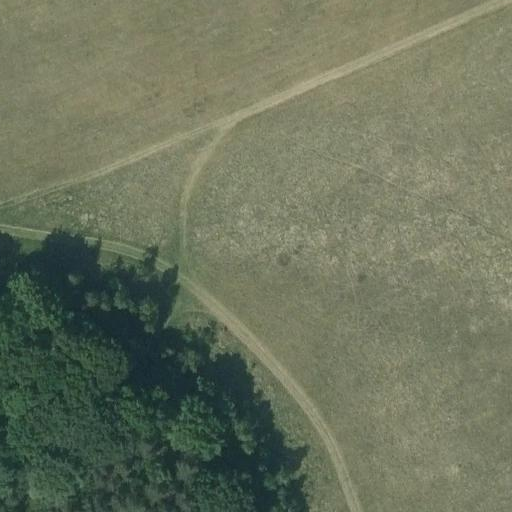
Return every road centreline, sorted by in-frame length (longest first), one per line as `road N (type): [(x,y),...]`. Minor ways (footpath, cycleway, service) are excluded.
road 1 (track): [(0,248),(101,251),(143,263),(220,310),(327,443),(351,511)]
road 2 (track): [(0,470),(157,350)]
road 3 (unknown): [(257,511),(254,465),(186,375),(157,350)]
road 4 (unknown): [(157,350),(101,301),(0,252)]
